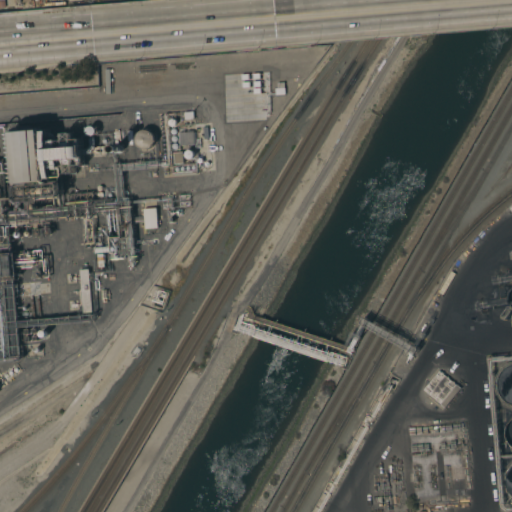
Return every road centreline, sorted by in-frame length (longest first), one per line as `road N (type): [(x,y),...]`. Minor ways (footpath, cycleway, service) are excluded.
road 1 (secondary): [(129,34),(511,1)]
road 2 (secondary): [(0,44),(129,34)]
